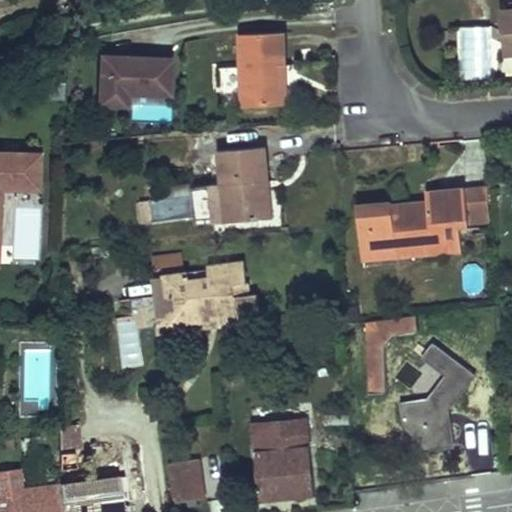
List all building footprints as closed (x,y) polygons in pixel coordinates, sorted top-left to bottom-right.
[(511,10),(501,12),(505,56),(511,55),(511,10)] [(245,107),(278,106),(277,67),(284,67),(284,33),(242,33),(245,107)] [(173,60),(105,58),(103,92),(129,93),(172,94),(173,60)] [(129,93),(103,92),(103,104),(128,105),(129,93)] [(266,146),(219,150),(225,223),(264,219),(260,183),(269,182),(266,146)] [(0,188),(36,189),(36,155),(4,155),(5,160),(0,159),(0,188)] [(260,183),(264,219),(272,219),(269,182),(260,183)] [(460,227),(493,224),(491,188),(427,195),(428,204),(429,212),(394,215),(393,208),(392,203),(357,208),(363,255),(412,249),(413,255),(463,251),(460,227)] [(428,204),(393,208),(394,215),(429,212),(428,204)] [(412,249),(363,255),(364,262),(413,255),(412,249)] [(180,253),(151,257),(154,279),(182,275),(180,253)] [(239,313),(260,310),(258,293),(249,294),(245,262),(207,267),(208,271),(182,275),(154,279),(157,300),(167,298),(171,323),(200,320),(214,318),(213,313),(220,312),(221,323),(240,321),(239,313)] [(167,298),(157,300),(160,325),(171,323),(167,298)] [(239,313),(240,321),(261,318),(260,310),(239,313)] [(214,318),(200,320),(201,328),(222,326),(221,323),(220,312),(213,313),(214,318)] [(364,323),(369,395),(387,393),(384,349),(395,335),(418,333),(416,316),(364,323)] [(450,410),(475,377),(435,345),(425,357),(449,376),(431,399),(402,403),(405,422),(421,419),(425,444),(454,439),(450,410)] [(405,422),(426,451),(425,444),(421,419),(405,422)] [(255,425),(263,502),(315,496),(307,420),(255,425)] [(60,425),(60,453),(83,450),(80,423),(60,425)] [(426,451),(455,446),(454,439),(425,444),(426,451)] [(202,499),(197,459),(170,463),(175,503),(202,499)] [(0,511),(129,511),(125,479),(0,493),(0,511)]
